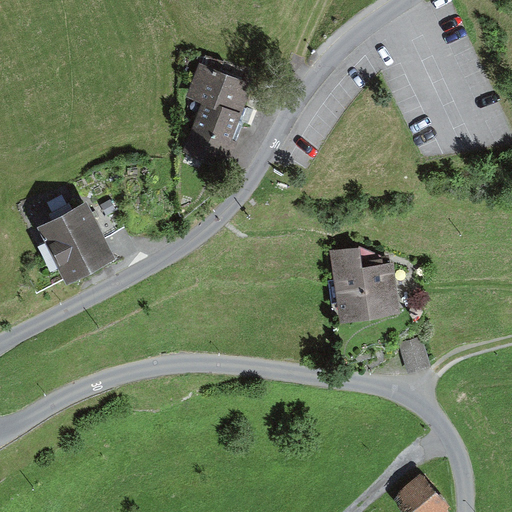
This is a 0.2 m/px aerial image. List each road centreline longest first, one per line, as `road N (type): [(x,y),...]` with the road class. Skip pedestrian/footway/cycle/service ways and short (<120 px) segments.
road 1 (residential): [(466,511),(466,474),(449,430),(420,398),(355,380),(268,365),(174,363),(102,382),(0,430)]
road 2 (residential): [(0,356),(190,251),(242,211),(367,39),(418,0)]
road 3 (track): [(439,419),(352,511)]
road 4 (track): [(425,404),(432,374),(463,348),(511,336)]
